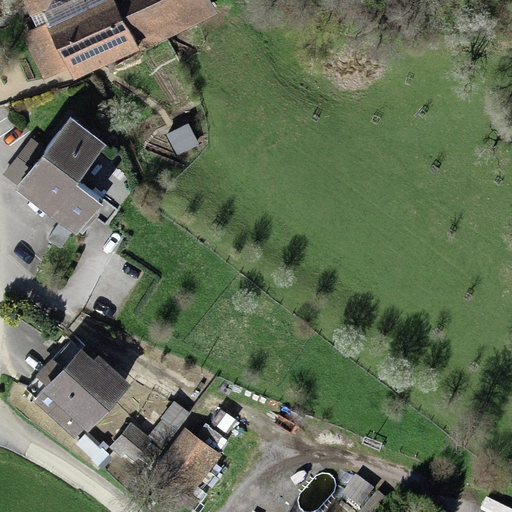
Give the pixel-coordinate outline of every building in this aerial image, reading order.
[(40,2),(43,0),(4,0),(12,14),(40,2)] [(140,46),(118,0),(43,0),(40,2),(67,60),(74,76),(140,46)] [(203,0),(118,0),(140,46),(210,14),(203,0)] [(39,73),(67,60),(40,2),(12,14),(39,73)] [(65,114),(16,176),(78,224),(101,195),(68,168),(93,136),(65,114)] [(188,123),(171,131),(180,151),(198,143),(188,123)] [(79,337),(41,377),(45,381),(84,419),(123,378),(79,337)] [(84,419),(45,381),(30,397),(69,434),(84,419)] [(125,426),(113,440),(131,454),(142,440),(125,426)] [(182,428),(150,467),(184,495),(217,456),(182,428)]
